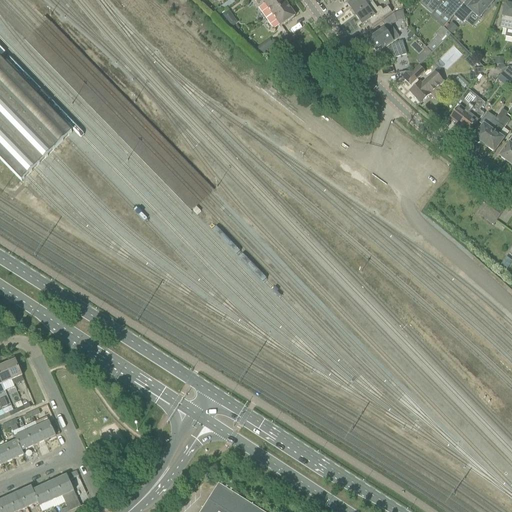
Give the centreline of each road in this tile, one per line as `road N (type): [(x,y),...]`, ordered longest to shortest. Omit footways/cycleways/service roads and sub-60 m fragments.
road 1 (unclassified): [(511,196),(390,98),(307,0)]
road 2 (secondary): [(214,395),(0,258)]
road 3 (secondary): [(0,287),(200,417)]
road 4 (secondary): [(397,511),(214,395)]
road 5 (secondary): [(200,417),(346,511)]
road 6 (residential): [(80,453),(34,350),(23,342),(0,346)]
